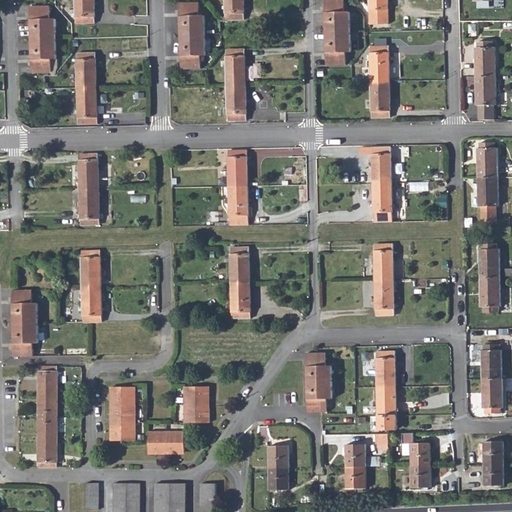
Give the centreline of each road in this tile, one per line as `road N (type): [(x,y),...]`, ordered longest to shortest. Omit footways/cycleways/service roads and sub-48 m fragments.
road 1 (residential): [(90,476),(92,379),(108,368),(156,367),(169,355),(164,238)]
road 2 (residential): [(311,135),(314,321),(301,334)]
road 3 (residential): [(301,334),(460,332)]
road 4 (residential): [(160,140),(311,135)]
road 5 (residential): [(14,141),(160,140)]
road 6 (residential): [(311,135),(454,133)]
road 7 (residential): [(11,0),(14,141)]
road 8 (residential): [(160,140),(160,0)]
road 9 (residential): [(308,0),(311,135)]
road 10 (residential): [(454,133),(451,0)]
road 11 (residential): [(90,476),(190,476),(211,461)]
